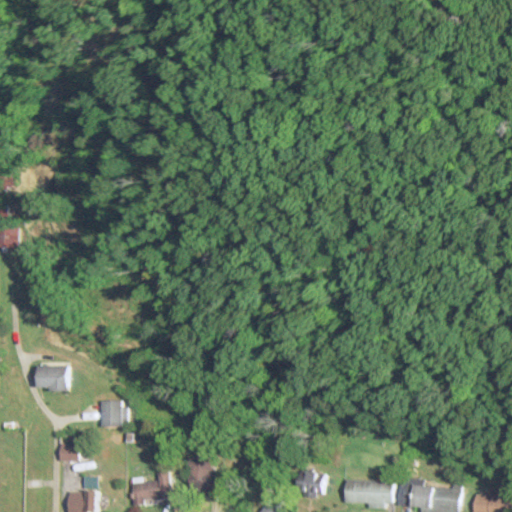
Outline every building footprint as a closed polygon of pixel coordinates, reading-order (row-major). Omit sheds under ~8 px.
[(0,247),(20,247),(20,228),(0,227),(0,247)] [(69,364),(37,364),(37,389),(69,389),(69,364)] [(127,426),(127,399),(102,399),(102,426),(127,426)] [(81,460),(81,443),(61,443),(61,460),(81,460)] [(189,462),(195,478),(218,470),(212,454),(189,462)] [(295,491),(324,498),(330,475),(301,468),(295,491)] [(172,500),(171,471),(159,472),(159,480),(143,481),(143,477),(132,478),(133,502),(172,500)] [(347,503),(395,503),(395,480),(347,480),(347,503)] [(461,511),(463,484),(402,480),(401,506),(422,507),(421,511),(461,511)] [(511,511),(511,489),(494,488),(493,495),(476,493),(474,511),(511,511)] [(70,503),(70,511),(100,511),(100,490),(86,490),(86,503),(70,503)]
